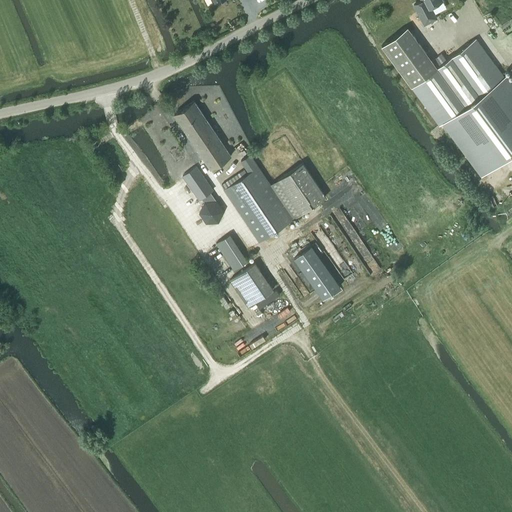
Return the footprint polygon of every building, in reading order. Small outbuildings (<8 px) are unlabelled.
[(424,26),(436,19),(430,8),(442,1),(441,0),(420,0),(421,1),(413,5),(424,26)] [(410,86),(436,68),(406,27),(381,46),(410,86)] [(442,123),(503,77),(475,39),(436,68),(410,86),(439,125),(442,123)] [(480,175),(511,152),(511,83),(506,75),(503,77),(442,123),(480,175)] [(210,169),(230,156),(194,101),(174,115),(210,169)] [(292,218),(269,184),(249,155),(240,161),(248,172),(247,173),(224,189),(223,189),(258,241),(292,218)] [(292,218),(325,196),(302,163),(269,184),(292,218)] [(212,190),(196,166),(182,176),(199,199),(201,198),(203,200),(215,199),(209,192),(212,190)] [(244,169),(221,184),(224,189),(247,173),(244,169)] [(215,199),(203,200),(197,212),(205,222),(217,221),(223,210),(216,199),(215,199)] [(249,261),(229,231),(213,243),(233,272),(249,261)] [(325,266),(311,245),(294,257),(322,298),(339,286),(325,266)]
